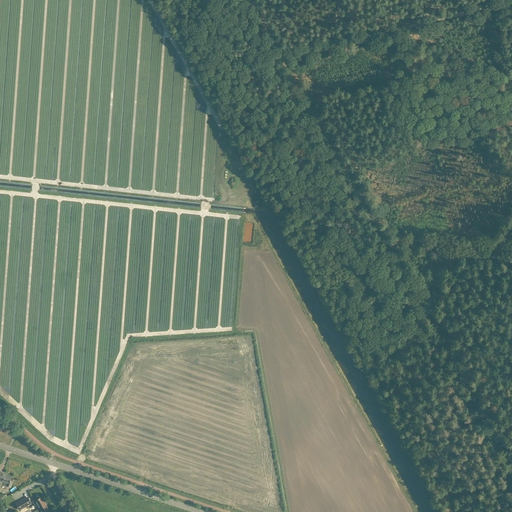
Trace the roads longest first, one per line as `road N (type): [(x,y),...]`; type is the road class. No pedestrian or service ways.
road 1 (track): [(248,0),(507,464)]
road 2 (track): [(511,1),(282,61)]
road 3 (secondary): [(205,511),(51,462)]
road 4 (track): [(383,242),(511,249)]
